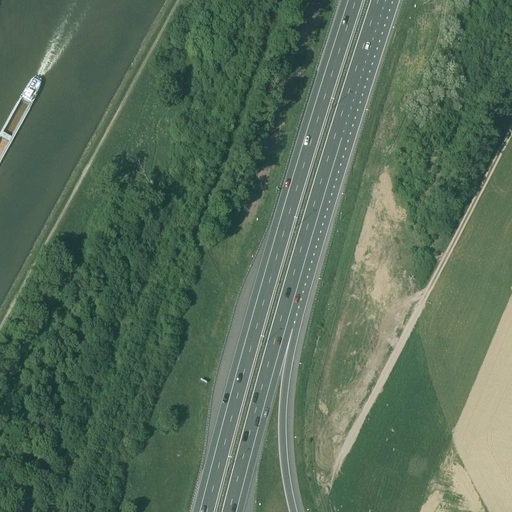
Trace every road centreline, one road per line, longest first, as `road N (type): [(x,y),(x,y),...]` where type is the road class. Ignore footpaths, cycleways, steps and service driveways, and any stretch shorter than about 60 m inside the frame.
road 1 (motorway): [(352,0),(203,511)]
road 2 (track): [(345,445),(511,129)]
road 3 (motorway): [(282,326),(382,0)]
road 4 (motorway): [(232,511),(282,326)]
road 5 (motorway): [(292,511),(282,326)]
